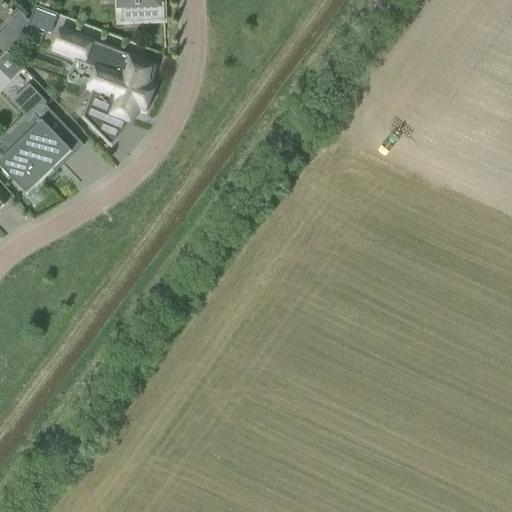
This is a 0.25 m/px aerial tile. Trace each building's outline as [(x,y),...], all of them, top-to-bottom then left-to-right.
[(120,0),(121,24),(164,23),(163,0),(120,0)] [(47,11),(36,7),(32,16),(28,25),(39,30),(50,34),(54,25),(58,16),(47,11)] [(0,50),(1,52),(23,38),(15,24),(0,33),(0,50)] [(90,92),(82,118),(84,120),(85,118),(91,124),(89,125),(95,132),(111,118),(130,125),(135,110),(144,113),(154,87),(148,85),(156,66),(61,30),(52,51),(94,67),(85,90),(90,92)] [(0,92),(21,72),(6,56),(0,61),(0,92)] [(11,151),(0,161),(0,168),(26,196),(55,168),(71,153),(56,138),(66,128),(40,101),(42,99),(29,86),(11,103),(27,120),(3,142),(11,151)]
